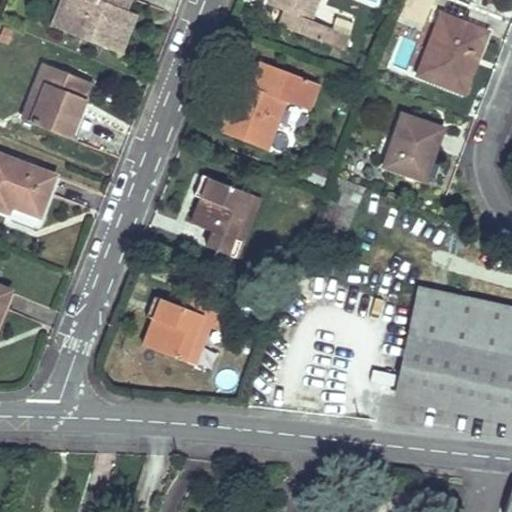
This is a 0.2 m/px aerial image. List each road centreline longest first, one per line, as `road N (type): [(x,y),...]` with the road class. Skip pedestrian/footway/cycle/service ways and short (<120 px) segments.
road 1 (residential): [(214,0),(53,417)]
road 2 (tertiary): [(53,417),(493,456)]
road 3 (residential): [(511,204),(503,200),(484,136),(511,66)]
